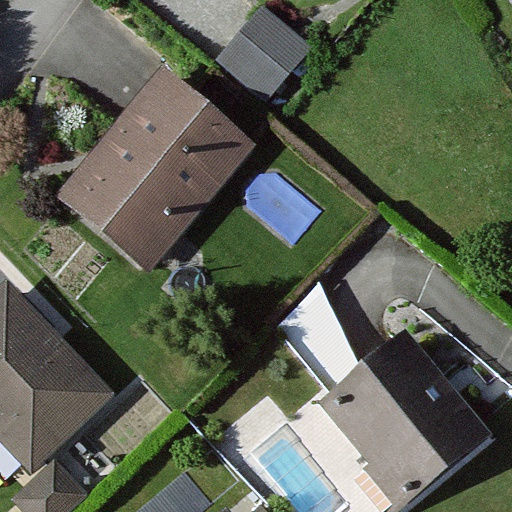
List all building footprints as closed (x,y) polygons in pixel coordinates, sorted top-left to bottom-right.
[(261,10),(214,67),(265,109),(312,52),(261,10)] [(162,76),(59,203),(151,278),(254,150),(162,76)] [(0,442),(30,474),(111,398),(8,287),(0,294),(0,442)] [(407,339),(327,405),(406,501),(486,435),(407,339)] [(54,466),(13,503),(20,511),(71,511),(85,500),(54,466)]
